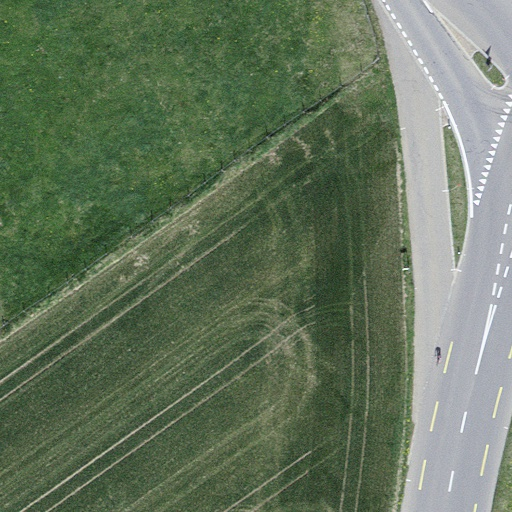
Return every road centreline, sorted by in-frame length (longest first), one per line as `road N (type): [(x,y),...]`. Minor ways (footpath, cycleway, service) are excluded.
road 1 (tertiary): [(464,418),(511,237)]
road 2 (tertiary): [(425,0),(511,85)]
